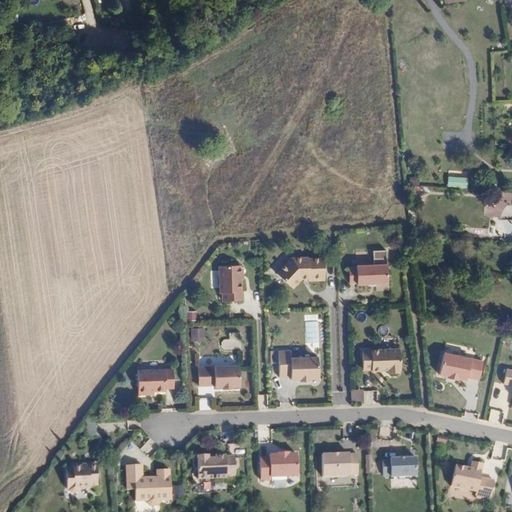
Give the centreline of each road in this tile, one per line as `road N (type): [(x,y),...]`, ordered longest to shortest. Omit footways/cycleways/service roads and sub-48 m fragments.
road 1 (track): [(401,225),(217,236),(12,511)]
road 2 (residential): [(511,437),(393,413),(168,428)]
